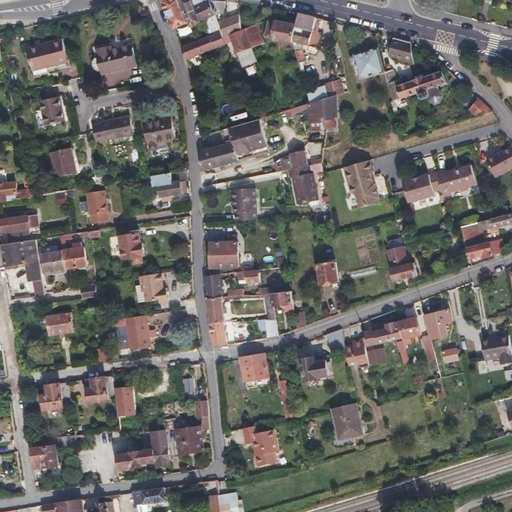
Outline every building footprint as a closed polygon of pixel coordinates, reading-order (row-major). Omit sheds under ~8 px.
[(164,0),(163,3),(175,32),(190,26),(180,0),(164,0)] [(180,0),(190,26),(192,32),(203,28),(192,0),(187,0),(180,0)] [(192,0),(203,28),(218,22),(210,2),(192,0)] [(226,3),(214,2),(217,13),(226,10),(226,3)] [(297,28),(293,44),(319,49),(323,35),(314,33),(317,20),(300,16),(297,28)] [(221,28),(223,35),(224,40),(244,32),(242,18),(221,28)] [(293,45),(293,44),(297,28),(277,26),(274,42),(293,45)] [(257,27),(245,32),(252,50),(263,45),(257,27)] [(183,49),(187,62),(226,46),(233,43),(237,56),(252,50),(245,32),(244,32),(224,40),(223,35),(183,49)] [(414,65),(412,45),(394,40),(389,56),(400,59),(399,61),(414,65)] [(28,50),(34,74),(70,65),(64,41),(28,50)] [(274,116),(252,50),(237,56),(233,43),(226,46),(252,123),(261,120),(274,116)] [(134,49),(120,52),(126,72),(139,69),(134,49)] [(126,72),(120,52),(113,53),(113,50),(99,54),(101,61),(97,62),(95,64),(93,66),(93,68),(93,71),(94,73),(96,74),(99,75),(101,75),(104,74),(105,77),(126,72)] [(385,75),(378,50),(353,55),(360,80),(385,75)] [(295,54),(299,65),(304,63),(301,52),(295,54)] [(70,65),(34,74),(35,77),(71,68),(70,65)] [(393,73),(385,75),(392,103),(418,95),(420,95),(415,82),(405,85),(404,80),(396,82),(393,73)] [(442,74),(415,82),(420,95),(418,95),(420,102),(425,100),(427,106),(431,108),(438,106),(441,100),(439,95),(437,96),(435,90),(445,87),(442,74)] [(195,85),(197,95),(206,94),(203,83),(195,85)] [(310,92),(307,93),(310,103),(310,105),(322,102),(336,98),(332,85),(324,87),(324,90),(311,94),(310,92)] [(321,122),(321,129),(335,130),(336,98),(322,102),(321,122)] [(308,106),(307,113),(307,122),(321,122),(322,102),(310,105),(308,106)] [(492,114),(479,102),(470,111),(477,119),(492,114)] [(39,109),(41,115),(45,134),(64,129),(58,104),(39,109)] [(306,107),(284,113),(285,120),(292,119),(293,116),(307,113),(308,106),(306,107)] [(45,134),(41,115),(33,117),(37,135),(45,134)] [(172,118),(143,123),(147,147),(149,147),(150,152),(158,151),(157,145),(176,142),(172,118)] [(105,126),(94,129),(95,134),(98,144),(108,142),(108,144),(135,139),(131,120),(104,125),(105,126)] [(223,147),(216,149),(221,168),(271,153),(261,120),(252,123),(228,130),(231,140),(222,143),(223,147)] [(228,130),(219,133),(222,143),(231,140),(228,130)] [(85,147),(65,152),(71,177),(92,172),(85,147)] [(216,149),(214,150),(203,154),(203,172),(221,168),(216,149)] [(511,171),(511,151),(486,164),(495,181),(511,171)] [(281,169),(277,170),(278,175),(289,173),(306,170),(304,154),(289,156),(289,159),(285,159),(285,163),(280,164),(281,169)] [(367,163),(347,170),(353,194),(358,198),(361,210),(379,206),(378,204),(381,201),(377,187),(373,184),(371,177),(367,163)] [(446,173),(437,175),(442,192),(444,199),(453,197),(452,194),(460,192),(463,194),(468,193),(470,189),(478,188),(472,168),(446,175),(446,173)] [(306,170),(289,173),(290,181),(293,181),(298,207),(319,204),(314,176),(311,177),(310,169),(306,170)] [(153,178),(153,179),(155,188),(161,187),(163,199),(184,196),(182,183),(173,184),(172,175),(153,178)] [(442,192),(437,175),(404,184),(410,204),(436,197),(435,194),(442,192)] [(0,186),(0,203),(8,202),(5,182),(0,183),(1,186),(0,186)] [(236,216),(237,223),(258,222),(257,192),(234,193),(235,216),(236,216)] [(108,193),(89,196),(93,226),(111,223),(110,213),(108,193)] [(9,233),(11,245),(29,242),(28,238),(32,237),(31,230),(37,229),(36,227),(41,226),(38,209),(29,211),(30,217),(2,221),(4,234),(9,233)] [(461,229),(463,238),(511,226),(511,217),(494,221),(478,225),(461,229)] [(141,236),(122,238),(125,261),(146,258),(144,245),(142,245),(141,236)] [(11,245),(4,246),(7,267),(20,265),(27,264),(30,282),(44,280),(38,241),(33,241),(29,242),(11,245)] [(502,241),(466,250),(468,261),(481,257),(482,261),(503,255),(502,241)] [(212,245),(212,270),(239,270),(239,245),(212,245)] [(86,248),(65,251),(67,271),(88,268),(86,248)] [(46,254),(48,273),(67,271),(65,251),(46,254)] [(410,253),(388,258),(394,284),(417,278),(413,259),(411,259),(410,253)] [(250,267),(251,273),(260,272),(260,273),(289,272),(287,255),(258,257),(259,266),(250,267)] [(336,264),(319,266),(322,287),(339,284),(336,264)] [(251,273),(238,274),(239,282),(247,281),(248,285),(261,283),(260,273),(260,272),(251,273)] [(163,274),(140,278),(143,301),(148,300),(148,303),(160,302),(160,304),(170,303),(168,289),(165,290),(163,274)] [(223,300),(221,282),(221,277),(205,279),(207,301),(223,300)] [(98,287),(83,289),(85,301),(99,299),(98,287)] [(272,295),(273,308),(285,306),(294,305),(292,293),(272,295)] [(107,299),(100,300),(102,313),(109,312),(107,299)] [(226,325),(223,300),(207,301),(211,326),(226,325)] [(294,312),(294,305),(285,306),(286,314),(294,312)] [(448,313),(425,319),(429,339),(430,343),(448,339),(445,327),(451,326),(448,313)] [(305,329),(303,314),(295,316),(297,332),(305,329)] [(74,315),(49,318),(51,338),(77,334),(74,315)] [(147,317),(127,320),(132,352),(152,349),(147,317)] [(276,320),(274,320),(265,321),(266,331),(268,340),(268,341),(279,338),(276,320)] [(265,321),(257,322),(258,332),(266,331),(265,321)] [(399,325),(404,347),(411,346),(410,340),(420,338),(417,321),(399,325)] [(228,347),(226,325),(211,326),(214,349),(228,347)] [(364,342),(366,350),(400,342),(397,327),(363,334),(364,340),(364,342)] [(341,332),(334,335),(337,348),(344,347),(344,346),(341,332)] [(430,343),(429,339),(422,341),(427,365),(435,363),(430,343)] [(507,340),(481,344),(484,364),(498,361),(499,368),(510,366),(509,359),(510,359),(507,340)] [(353,344),(359,371),(371,369),(367,355),(366,350),(364,342),(353,344)] [(353,344),(344,346),(344,347),(350,373),(359,371),(353,344)] [(100,365),(109,364),(107,351),(98,352),(100,365)] [(375,354),(367,355),(371,369),(378,367),(375,354)] [(457,354),(443,357),(445,367),(458,364),(457,354)] [(264,356),(242,360),(246,384),(269,380),(264,356)] [(315,360),(303,362),(306,384),(319,382),(319,380),(329,378),(328,371),(330,370),(330,367),(327,367),(326,363),(316,365),(315,360)] [(116,382),(116,378),(88,382),(91,405),(119,401),(116,382)] [(291,410),(287,383),(280,384),(286,422),(293,420),(291,410)] [(62,386),(48,388),(50,397),(44,398),(46,412),(65,409),(62,386)] [(196,403),(197,419),(203,419),(210,418),(208,402),(196,403)] [(356,406),(331,411),(336,435),(333,438),(330,441),(330,444),(332,448),(334,450),(338,451),(354,448),(352,440),(362,438),(356,406)] [(210,418),(203,419),(204,432),(211,432),(210,418)] [(257,428),(244,431),(247,447),(255,446),(260,467),(278,464),(276,452),(280,452),(275,431),(259,435),(257,428)] [(152,432),(155,453),(156,464),(154,464),(155,469),(168,467),(163,431),(152,432)] [(58,440),(33,442),(37,471),(60,468),(58,440)] [(190,440),(178,441),(180,457),(205,454),(203,443),(196,444),(195,441),(191,442),(190,440)] [(156,464),(155,453),(119,458),(121,472),(144,469),(144,466),(154,464),(156,464)] [(166,491),(137,495),(140,509),(146,508),(145,504),(152,503),(152,507),(168,504),(166,491)] [(221,511),(220,499),(212,500),(213,511),(221,511)] [(85,511),(85,502),(51,507),(51,511),(85,511)]
